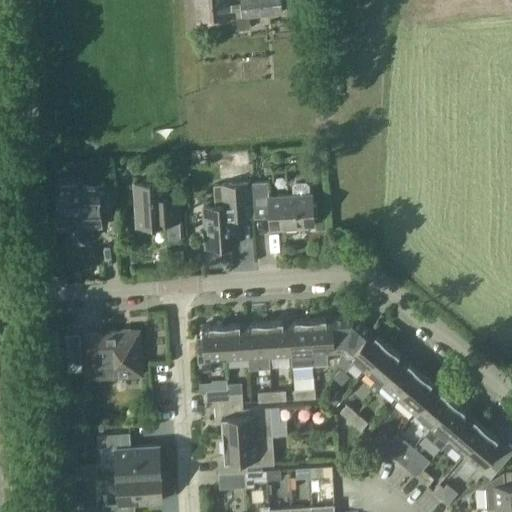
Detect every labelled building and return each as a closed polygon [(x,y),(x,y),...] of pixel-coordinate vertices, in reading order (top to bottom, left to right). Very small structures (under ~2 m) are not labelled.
[(230,4),(229,0),(195,0),(198,24),(231,20),(230,11),(236,10),(238,29),(249,28),(248,16),(282,12),(280,0),(239,0),(240,2),(230,4)] [(268,66),(293,65),(292,35),(267,36),(268,66)] [(246,152),(235,153),(236,164),(247,163),(246,152)] [(80,179),(54,181),(58,230),(66,229),(67,241),(94,239),(93,228),(102,227),(101,213),(117,212),(114,184),(81,186),(80,179)] [(167,200),(165,181),(134,183),(137,227),(168,225),(169,242),(182,241),(179,199),(167,200)] [(267,182),(253,183),(256,218),(270,217),(271,230),(287,229),(286,227),(313,225),(311,194),(310,194),(309,184),(306,181),(295,182),(292,185),(293,195),(269,197),(267,182)] [(206,247),(238,245),(236,216),(251,215),(249,183),(221,185),(223,205),(204,206),(206,247)] [(342,352),(355,317),(334,318),(333,318),(311,319),(314,365),(329,364),(328,353),(342,352)] [(354,362),(359,367),(364,371),(388,344),(371,330),(370,330),(355,317),(342,352),(338,364),(346,371),(354,362)] [(293,367),(314,365),(311,319),(290,320),(292,356),(293,367)] [(271,357),(292,356),(290,320),(268,322),(271,357)] [(271,367),(271,357),(268,322),(247,323),(249,359),(250,369),(271,367)] [(228,360),(249,359),(247,323),(225,325),(228,360)] [(212,361),(228,360),(225,325),(203,326),(204,337),(197,337),(199,372),(212,371),(212,361)] [(88,379),(143,376),(140,331),(103,333),(103,334),(85,335),(88,379)] [(68,364),(81,363),(79,334),(66,335),(68,364)] [(375,392),(381,385),(404,358),(388,344),(364,371),(375,381),(369,388),(375,392)] [(397,399),(420,372),(404,358),(381,385),(397,399)] [(414,413),(437,386),(420,372),(397,399),(414,413)] [(430,427),(453,400),(437,386),(414,413),(430,427)] [(294,399),(316,398),(315,388),(294,389),(294,399)] [(229,389),(207,391),(208,405),(215,405),(215,406),(230,405),(230,395),(229,389)] [(335,406),(344,395),(339,390),(330,401),(335,406)] [(273,392),(273,401),(286,400),(286,391),(273,392)] [(258,401),(273,401),(273,392),(258,392),(258,401)] [(242,394),(230,395),(230,405),(243,404),(242,394)] [(441,448),(447,441),(470,414),(453,400),(430,427),(424,434),(441,448)] [(230,405),(215,406),(216,418),(222,417),(223,439),(269,436),(274,436),(272,408),(243,410),(243,404),(230,405)] [(351,420),(357,413),(347,405),(341,412),(351,420)] [(357,413),(351,420),(362,430),(368,422),(357,413)] [(463,455),(486,428),(470,414),(447,441),(463,455)] [(486,428),(463,455),(480,470),(487,462),(503,443),(486,428)] [(384,448),(390,441),(380,433),(374,440),(384,448)] [(117,476),(161,473),(159,445),(131,447),(130,434),(98,436),(99,450),(115,449),(117,476)] [(269,436),(223,439),(225,460),(219,460),(220,473),(245,472),(247,472),(247,466),(263,465),(275,464),(274,436),(269,436)] [(390,441),(384,448),(396,458),(402,451),(390,441)] [(417,476),(423,469),(413,461),(407,468),(417,476)] [(487,462),(480,470),(491,479),(491,478),(497,471),(487,462)] [(246,488),(258,487),(258,481),(268,481),(268,479),(267,470),(263,470),(263,465),(247,466),(247,472),(245,472),(246,488)] [(310,467),(311,478),(324,477),(324,466),(310,467)] [(297,479),(311,478),(310,467),(296,467),(297,479)] [(280,469),(267,470),(268,479),(281,479),(280,469)] [(423,469),(417,476),(428,486),(435,478),(423,469)] [(486,508),(511,505),(511,470),(503,471),(485,483),(486,508)] [(245,472),(220,473),(221,489),(246,488),(245,472)] [(161,473),(117,476),(119,503),(103,504),(103,511),(134,511),(134,503),(162,501),(161,473)]
